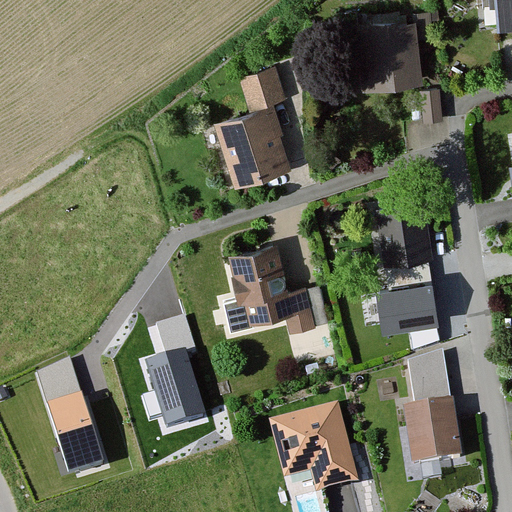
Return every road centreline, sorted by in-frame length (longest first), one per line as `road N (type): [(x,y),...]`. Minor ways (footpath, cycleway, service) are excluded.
road 1 (residential): [(508,511),(458,172),(442,155),(177,237),(96,347),(91,371)]
road 2 (track): [(0,204),(115,136)]
